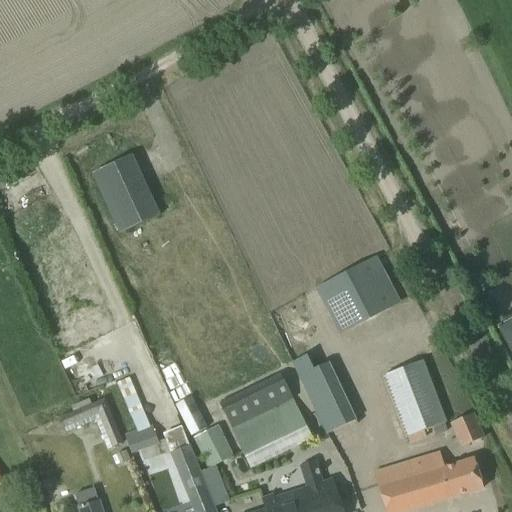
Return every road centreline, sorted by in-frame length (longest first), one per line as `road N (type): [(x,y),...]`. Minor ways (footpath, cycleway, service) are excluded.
road 1 (track): [(511,432),(296,0)]
road 2 (track): [(269,0),(124,88),(0,145)]
